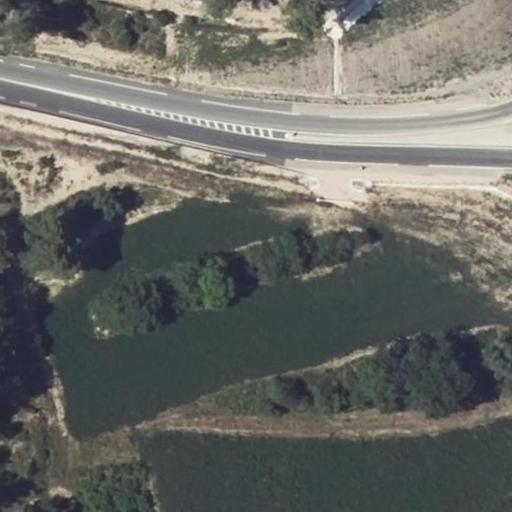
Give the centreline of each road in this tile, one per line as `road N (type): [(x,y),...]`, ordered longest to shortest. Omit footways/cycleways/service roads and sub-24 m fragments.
road 1 (primary): [(67,93),(178,130),(259,146),(511,159)]
road 2 (primary): [(511,106),(399,124),(321,124),(67,93)]
road 3 (track): [(157,0),(311,20)]
